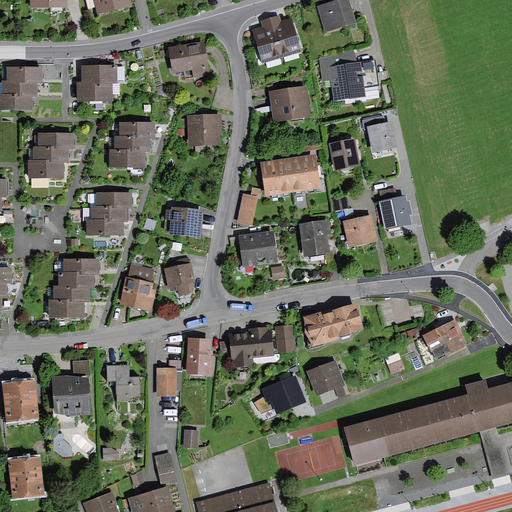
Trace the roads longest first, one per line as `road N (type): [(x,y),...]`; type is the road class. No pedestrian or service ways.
road 1 (residential): [(511,336),(477,292),(447,281),(217,317)]
road 2 (residential): [(228,18),(240,96),(212,278),(217,317)]
road 3 (residential): [(228,18),(82,51),(0,51)]
road 4 (residential): [(217,317),(0,348)]
